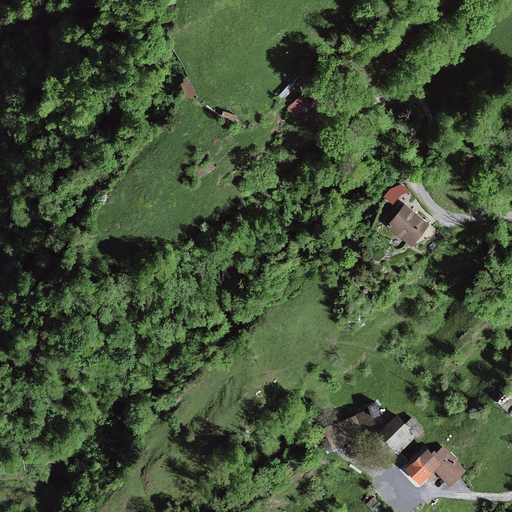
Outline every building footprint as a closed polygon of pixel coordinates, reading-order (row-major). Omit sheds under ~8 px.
[(193,78),(183,82),(189,97),(199,93),(193,78)] [(311,104),(303,94),(289,106),(298,116),(311,104)] [(235,122),(238,117),(226,111),(223,117),(235,122)] [(387,196),(392,202),(407,189),(402,183),(387,196)] [(428,221),(405,201),(387,222),(411,242),(428,221)] [(363,426),(376,421),(373,413),(380,410),(376,399),(368,402),(370,406),(323,424),(332,447),(366,434),(363,426)] [(414,436),(424,427),(411,414),(406,419),(398,410),(378,430),(403,456),(419,441),(414,436)] [(450,483),(466,469),(442,443),(434,451),(427,444),(405,464),(420,480),(435,466),(450,483)]
